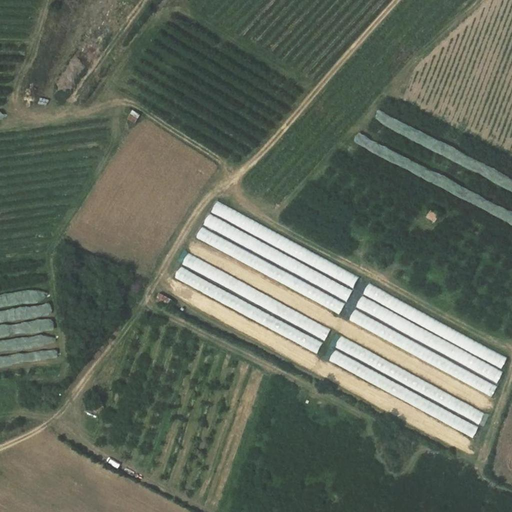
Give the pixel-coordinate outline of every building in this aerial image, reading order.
[(355,288),(361,277),(218,201),(212,213),(355,288)] [(431,211),(427,217),(434,222),(438,216),(431,211)] [(201,229),(196,240),(342,312),(347,302),(201,229)] [(189,253),(183,264),(273,312),(279,301),(189,253)] [(180,269),(168,293),(314,364),(319,354),(326,340),(180,269)] [(363,296),(356,310),(500,381),(505,371),(503,370),(510,356),(368,286),(363,296)] [(494,395),(499,384),(355,311),(349,322),(494,395)] [(295,325),(327,341),(332,330),(301,314),(295,325)] [(335,349),(481,423),(487,412),(341,338),(335,349)] [(322,376),(468,449),(481,425),(335,352),(322,376)] [(98,399),(91,408),(99,414),(105,405),(98,399)]
